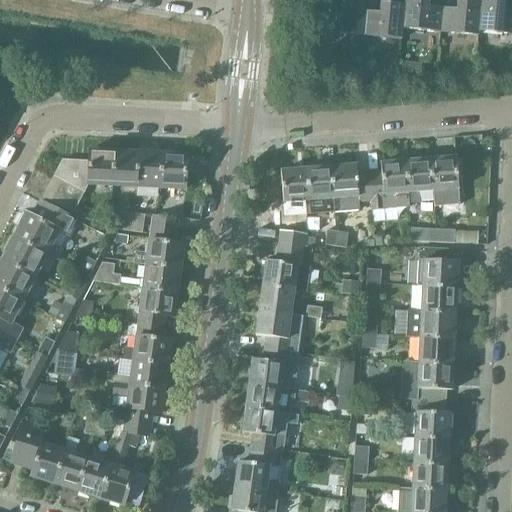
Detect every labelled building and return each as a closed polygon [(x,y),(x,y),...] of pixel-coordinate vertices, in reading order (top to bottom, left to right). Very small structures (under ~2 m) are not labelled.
[(325,33),(363,37),(365,13),(351,12),(352,2),(334,0),(328,0),(326,20),(318,20),(316,39),(325,40),(325,33)] [(404,0),(404,6),(402,30),(439,34),(442,10),(428,9),(428,0),(404,0)] [(489,0),(480,0),(480,3),(478,33),(511,36),(511,12),(504,12),(505,1),(489,0)] [(455,11),(442,10),(439,34),(477,37),(478,33),(480,3),(456,1),(455,11)] [(401,40),(402,30),(404,6),(380,4),(379,14),(365,13),(363,37),(401,40)] [(66,165),(58,179),(83,192),(87,185),(113,186),(113,152),(89,150),(88,166),(66,165)] [(137,153),(113,152),(113,186),(135,187),(137,153)] [(161,154),(137,153),(135,187),(159,189),(161,154)] [(186,156),(161,154),(159,189),(184,190),(186,156)] [(430,160),(432,192),(433,204),(445,203),(444,191),(458,190),(455,158),(430,160)] [(432,192),(430,160),(405,162),(407,194),(432,192)] [(368,175),(370,202),(371,211),(383,210),(383,208),(408,206),(407,194),(405,162),(380,164),(380,174),(368,175)] [(341,167),(330,168),(333,212),(359,210),(358,203),(370,202),(368,175),(356,176),(355,166),(354,166),(352,165),(343,165),(341,167)] [(330,168),(305,170),(308,202),(321,201),(321,213),(333,212),(330,168)] [(282,204),(295,203),(297,214),(308,213),(308,202),(305,170),(280,172),(282,204)] [(53,189),(78,202),(83,192),(58,179),(53,189)] [(78,202),(53,189),(48,200),(73,213),(78,202)] [(57,232),(67,237),(75,219),(37,200),(29,216),(58,231),(57,232)] [(122,231),(132,232),(134,214),(124,213),(122,231)] [(58,231),(29,216),(25,214),(21,217),(16,227),(16,231),(13,238),(45,255),(54,259),(60,248),(51,244),(57,232),(58,231)] [(134,214),(132,232),(141,234),(144,216),(134,214)] [(150,229),(176,233),(178,220),(152,217),(150,229)] [(176,233),(150,229),(149,241),(174,244),(176,233)] [(411,242),(426,243),(426,230),(410,229),(411,242)] [(426,243),(453,244),(454,231),(426,230),(426,243)] [(324,246),(335,247),(337,233),(326,231),(324,246)] [(306,236),(279,232),(277,244),(304,248),(306,236)] [(337,233),(335,247),(345,249),(347,234),(337,233)] [(381,237),(372,238),(373,248),(374,247),(382,247),(381,237)] [(13,238),(1,261),(33,278),(45,255),(13,238)] [(136,252),(135,264),(180,270),(183,246),(174,244),(149,241),(147,253),(136,252)] [(265,262),(261,287),(293,291),(297,266),(302,266),(304,248),(277,244),(275,263),(265,262)] [(453,251),(418,252),(418,261),(422,262),(422,261),(452,262),(453,251)] [(79,272),(88,277),(96,263),(86,258),(79,272)] [(0,262),(0,289),(21,301),(33,278),(1,261),(0,262)] [(422,262),(421,287),(456,289),(457,262),(452,262),(422,261),(422,262)] [(113,265),(102,263),(92,282),(114,285),(119,285),(120,275),(112,274),(113,265)] [(145,265),(142,289),(176,294),(180,270),(145,265)] [(365,285),(379,285),(380,272),(366,271),(365,285)] [(67,295),(76,300),(83,286),(74,281),(67,295)] [(379,285),(365,285),(364,298),(378,299),(379,285)] [(261,287),(258,311),(290,316),(293,291),(261,287)] [(421,287),(420,312),(455,314),(456,289),(421,287)] [(21,301),(0,289),(0,333),(14,341),(20,329),(9,324),(21,301)] [(176,294),(142,289),(139,314),(165,317),(173,318),(176,294)] [(55,318),(64,323),(71,309),(62,304),(55,318)] [(322,310),(307,308),(305,319),(320,321),(322,310)] [(286,341),(290,316),(258,311),(255,336),(265,338),(263,349),(290,353),(292,341),(286,341)] [(453,340),(455,314),(420,312),(418,338),(453,340)] [(137,325),(163,329),(165,317),(139,314),(137,325)] [(363,322),(362,336),(376,337),(377,323),(363,322)] [(136,337),(162,341),(163,329),(137,325),(136,337)] [(14,341),(0,333),(0,347),(8,352),(14,341)] [(362,336),(361,349),(375,350),(376,337),(362,336)] [(170,342),(162,341),(136,337),(133,361),(167,366),(170,342)] [(37,353),(46,357),(54,343),(45,338),(37,353)] [(417,364),(452,365),(453,340),(418,338),(417,364)] [(288,365),(290,353),(263,349),(262,362),(251,360),(248,385),(279,389),(282,364),(288,365)] [(46,357),(37,353),(30,367),(39,372),(46,357)] [(133,361),(129,385),(163,390),(167,366),(133,361)] [(417,364),(416,389),(416,390),(446,391),(451,391),(452,365),(417,364)] [(89,380),(107,383),(109,372),(90,370),(89,380)] [(129,385),(115,384),(113,396),(128,397),(124,422),(150,425),(152,413),(160,414),(163,390),(129,385)] [(357,399),(372,399),(373,385),(358,384),(357,399)] [(248,385),(245,409),(276,413),(279,389),(248,385)] [(12,401),(21,406),(28,392),(19,387),(12,401)] [(416,389),(411,389),(411,401),(445,402),(446,391),(416,390),(416,389)] [(351,406),(352,399),(339,397),(337,410),(350,412),(351,406)] [(445,402),(411,401),(410,413),(415,413),(415,412),(445,414),(445,402)] [(276,413),(245,409),(241,434),(251,435),(250,447),(276,451),(278,439),(272,438),(276,413)] [(7,410),(1,423),(0,424),(9,429),(16,415),(7,410)] [(415,413),(414,439),(448,440),(450,414),(445,414),(415,412),(415,413)] [(84,434),(93,435),(96,418),(86,416),(84,434)] [(96,418),(93,435),(103,437),(105,419),(96,418)] [(31,434),(33,427),(20,422),(8,462),(21,466),(28,441),(31,434)] [(123,434),(149,437),(150,425),(124,422),(123,434)] [(41,438),(31,434),(28,441),(21,466),(32,469),(30,477),(53,485),(63,452),(40,445),(41,438)] [(414,439),(412,464),(447,466),(448,440),(414,439)] [(354,448),(353,462),(367,463),(368,449),(354,448)] [(53,485),(76,492),(86,459),(63,452),(53,485)] [(278,493),(280,483),(266,481),(268,467),(274,467),(276,455),(249,452),(247,464),(237,462),(234,487),(265,491),(278,493)] [(86,459),(76,492),(99,499),(109,466),(86,459)] [(156,460),(153,475),(162,477),(166,462),(156,460)] [(353,462),(352,475),(366,476),(367,463),(353,462)] [(412,464),(411,490),(446,491),(447,466),(412,464)] [(109,466),(99,499),(123,506),(133,474),(109,466)] [(134,473),(125,505),(137,509),(147,477),(134,473)] [(230,511),(234,511),(267,511),(269,503),(277,504),(278,493),(265,491),(234,487),(230,511)] [(351,487),(351,499),(355,499),(365,500),(365,488),(351,487)] [(411,490),(409,511),(444,511),(446,491),(411,490)] [(349,511),(363,511),(365,500),(355,499),(351,499),(349,511)]
